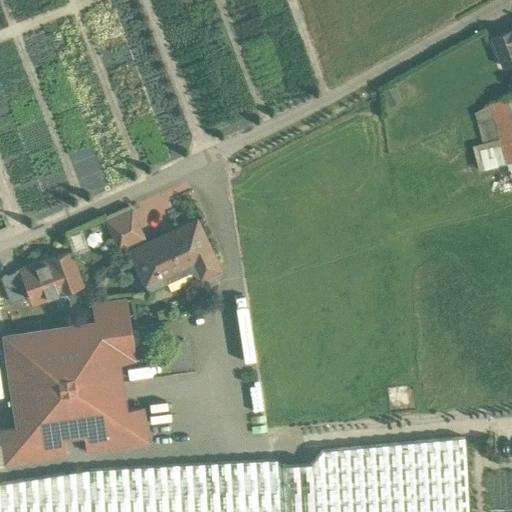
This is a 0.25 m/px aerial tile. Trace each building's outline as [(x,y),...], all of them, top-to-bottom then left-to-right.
[(511,28),(492,36),(503,66),(511,62),(511,28)] [(511,105),(509,95),(509,94),(491,103),(501,137),(507,163),(511,161),(511,105)] [(491,103),(475,111),(483,142),(501,137),(491,103)] [(500,139),(473,146),(479,170),(506,163),(500,139)] [(131,210),(107,221),(119,247),(143,236),(131,210)] [(196,218),(129,249),(148,290),(166,281),(163,274),(193,260),(201,276),(220,267),(196,218)] [(71,250),(19,269),(20,269),(29,295),(32,303),(83,284),(71,250)] [(20,269),(2,276),(12,302),(29,295),(20,269)] [(126,298),(91,303),(94,320),(111,317),(118,363),(136,360),(126,298)] [(94,320),(2,334),(16,426),(19,444),(64,437),(84,434),(127,427),(125,409),(118,363),(111,317),(94,320)] [(143,406),(125,409),(127,427),(84,434),(86,451),(148,442),(143,406)] [(64,437),(19,444),(16,426),(0,428),(0,433),(4,463),(66,454),(64,437)] [(468,511),(464,436),(322,449),(311,462),(313,511),(468,511)] [(276,459),(89,469),(0,482),(0,511),(284,511),(281,464),(276,459)] [(313,511),(311,462),(281,464),(284,511),(313,511)]
